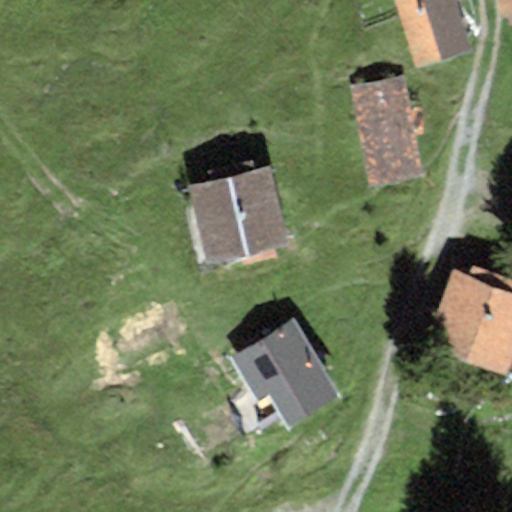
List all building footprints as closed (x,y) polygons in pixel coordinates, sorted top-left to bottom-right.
[(393,0),(416,69),(469,53),(451,0),(393,0)] [(511,0),(498,0),(501,18),(511,17),(511,0)] [(403,75),(349,86),(370,188),(423,177),(403,75)] [(209,268),(287,247),(266,167),(187,188),(209,268)] [(511,366),(511,279),(472,266),(468,278),(450,273),(424,348),(508,377),(511,366)] [(341,398),(294,320),(230,358),(257,402),(270,395),(290,428),(341,398)]
